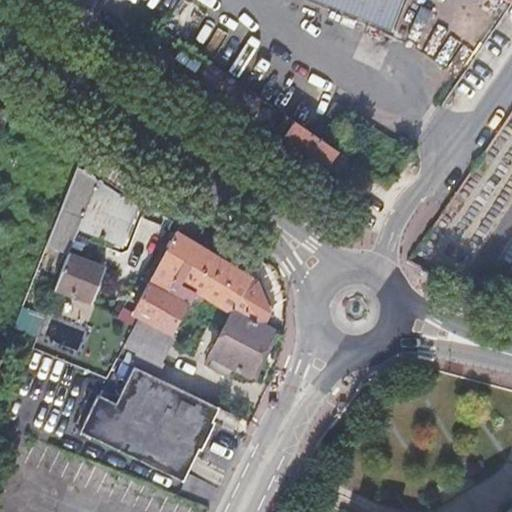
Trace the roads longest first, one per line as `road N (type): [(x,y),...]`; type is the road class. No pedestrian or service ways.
road 1 (tertiary): [(0,50),(266,218),(328,273)]
road 2 (unclassified): [(511,70),(410,206),(375,272)]
road 3 (unclassified): [(240,511),(326,349)]
